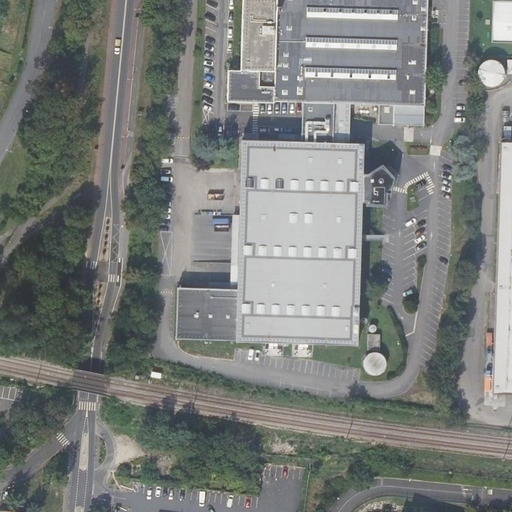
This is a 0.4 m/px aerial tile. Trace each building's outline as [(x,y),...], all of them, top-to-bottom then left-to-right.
[(187,338),(358,343),(364,143),(349,143),(350,103),(393,105),(393,125),(423,126),(426,0),(230,0),(228,69),(214,68),(213,101),(274,103),(274,101),(335,103),(334,142),(259,140),(243,140),(241,214),(238,289),(209,288),(188,288),(187,338)] [(511,40),(511,1),(492,1),(491,40),(511,40)] [(493,59),(491,59),(488,59),(486,60),(484,61),(482,62),(480,64),(479,66),(478,69),(478,71),(478,73),(478,76),(479,78),(480,80),(482,82),(484,84),(486,85),(488,85),(491,86),(493,86),(495,85),(498,84),(500,83),(501,81),(503,79),(504,77),(504,75),(505,72),(504,70),(504,68),(503,65),(501,63),(500,62),(498,60),(495,59),(493,59)] [(511,136),(508,136),(501,136),(492,386),(511,386),(511,136)] [(209,283),(209,288),(238,289),(241,214),(232,214),(231,284),(209,283)] [(383,374),(385,352),(368,351),(366,373),(383,374)]
